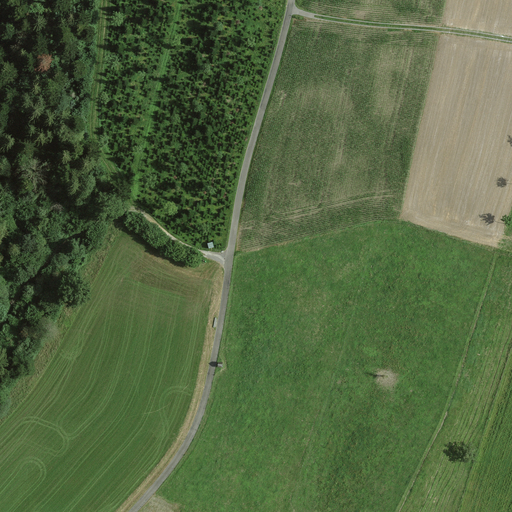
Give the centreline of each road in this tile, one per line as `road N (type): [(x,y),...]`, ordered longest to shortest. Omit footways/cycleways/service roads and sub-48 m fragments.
road 1 (track): [(291,0),(246,157),(217,340),(193,426),(132,511)]
road 2 (track): [(511,38),(290,8)]
